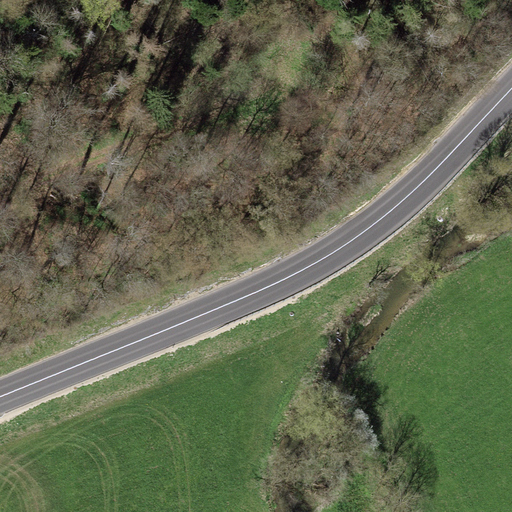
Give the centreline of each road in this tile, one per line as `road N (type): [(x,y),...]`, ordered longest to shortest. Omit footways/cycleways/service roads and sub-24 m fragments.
road 1 (secondary): [(511,87),(420,185),(342,245),(284,277),(0,394)]
road 2 (track): [(0,209),(181,131),(372,0)]
